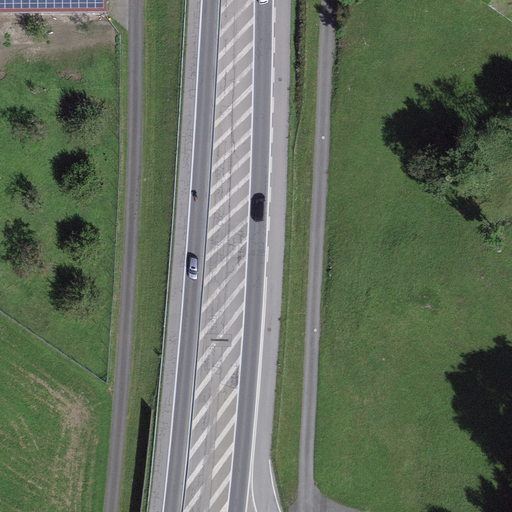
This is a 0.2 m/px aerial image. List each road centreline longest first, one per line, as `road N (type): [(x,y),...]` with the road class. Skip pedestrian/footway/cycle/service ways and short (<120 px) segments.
road 1 (trunk): [(210,0),(172,511)]
road 2 (trunk): [(236,511),(250,361),(262,0)]
road 3 (track): [(113,511),(138,0)]
